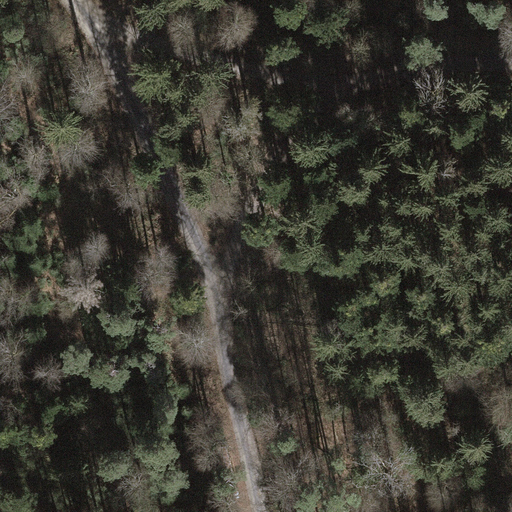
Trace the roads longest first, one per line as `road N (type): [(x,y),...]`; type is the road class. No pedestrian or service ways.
road 1 (track): [(262,511),(207,264),(93,20)]
road 2 (track): [(511,62),(470,59),(366,81),(283,77),(93,20)]
road 3 (track): [(366,81),(318,114),(273,164),(237,233),(223,315)]
